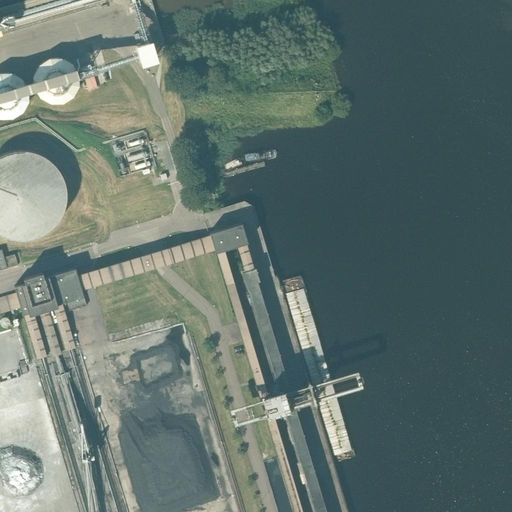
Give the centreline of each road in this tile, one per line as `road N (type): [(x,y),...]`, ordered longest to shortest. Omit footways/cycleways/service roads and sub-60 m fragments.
road 1 (unknown): [(186,225),(233,215),(247,223),(337,511)]
road 2 (unknown): [(277,511),(216,318),(144,237)]
